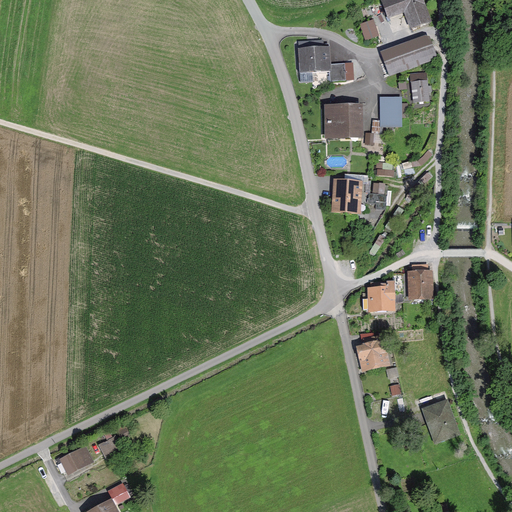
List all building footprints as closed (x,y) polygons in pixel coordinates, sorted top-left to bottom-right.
[(406,10),(412,27),(426,22),(418,0),(398,0),(385,5),(390,16),(406,10)] [(361,27),(366,41),(378,37),(373,23),(361,27)] [(385,60),(391,76),(434,61),(428,45),(385,60)] [(301,75),(329,74),(329,68),(328,50),(300,51),(301,75)] [(342,67),(329,68),(329,74),(329,83),(343,82),(342,67)] [(411,77),(413,103),(427,102),(425,76),(411,77)] [(400,125),(399,102),(382,102),(382,125),(400,125)] [(348,138),(348,134),(360,134),(360,109),(326,109),(327,138),(348,138)] [(336,183),(335,210),(358,211),(359,185),(336,183)] [(385,211),(386,195),(369,194),(368,204),(376,205),(376,210),(385,211)] [(414,273),(414,299),(430,298),(429,273),(414,273)] [(404,303),(402,274),(393,275),(394,283),(388,283),(388,286),(382,286),(382,283),(372,283),(372,291),(370,291),(370,310),(391,310),(390,292),(393,292),(394,303),(404,303)] [(356,349),(360,371),(385,365),(379,338),(363,341),(364,345),(360,346),(360,349),(356,349)] [(427,418),(436,442),(458,434),(446,403),(423,411),(426,419),(427,418)] [(124,429),(116,433),(122,443),(129,439),(124,429)] [(100,447),(107,460),(120,453),(114,440),(100,447)] [(59,459),(67,473),(92,461),(86,449),(80,452),(79,450),(59,459)] [(114,499),(117,504),(129,498),(123,486),(109,493),(113,500),(114,499)]
